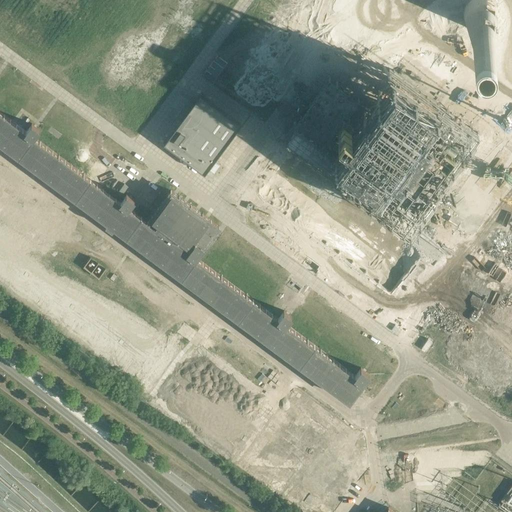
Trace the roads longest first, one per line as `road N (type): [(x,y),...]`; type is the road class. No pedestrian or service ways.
road 1 (secondary): [(218,511),(1,355)]
road 2 (track): [(0,222),(102,288),(184,313),(217,314)]
road 3 (secondary): [(1,355),(179,511)]
